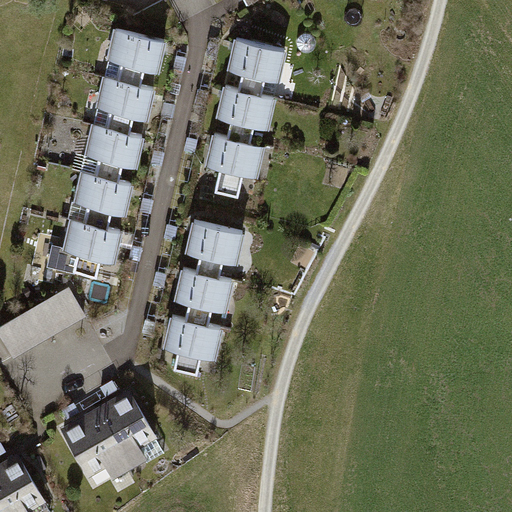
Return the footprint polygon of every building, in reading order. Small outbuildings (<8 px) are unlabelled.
[(121,81),(145,86),(149,64),(163,67),(168,42),(117,32),(112,58),(125,61),(121,81)] [(240,87),(266,92),(269,76),(282,78),(288,49),(237,39),(232,66),(244,68),(240,87)] [(112,129),(135,133),(138,114),(153,117),(159,89),(145,86),(121,81),(105,78),(100,106),(116,109),(112,129)] [(230,135),(252,139),(255,121),(273,124),(279,95),(266,92),(240,87),(226,84),(220,115),(233,117),(230,135)] [(95,172),(120,177),(124,160),(138,163),(144,135),(135,133),(112,129),(91,125),(86,151),(98,153),(95,172)] [(252,139),(230,135),(213,132),(208,159),(224,162),(220,183),(242,187),(246,168),(262,171),(267,142),(252,139)] [(84,220),(106,224),(110,206),(127,209),(133,179),(120,177),(95,172),(80,169),(74,199),(88,202),(84,220)] [(106,224),(84,220),(68,216),(62,244),(78,247),(74,268),(97,272),(100,253),(116,256),(122,227),(106,224)] [(199,270),(225,275),(228,259),(241,261),(246,232),(196,222),(190,250),(202,252),(199,270)] [(188,318),(210,322),(214,304),(232,308),(238,278),(225,275),(199,270),(184,268),(179,298),(192,301),(188,318)] [(70,286),(0,325),(0,328),(15,354),(85,314),(70,286)] [(210,322),(188,318),(172,315),(167,342),(182,345),(178,366),(201,371),(205,351),(220,354),(226,325),(210,322)] [(129,392),(98,408),(131,472),(162,457),(129,392)] [(94,490),(131,472),(98,408),(62,426),(94,490)] [(20,457),(0,468),(0,493),(10,511),(30,511),(46,502),(20,457)] [(0,511),(10,511),(0,493),(0,511)]
